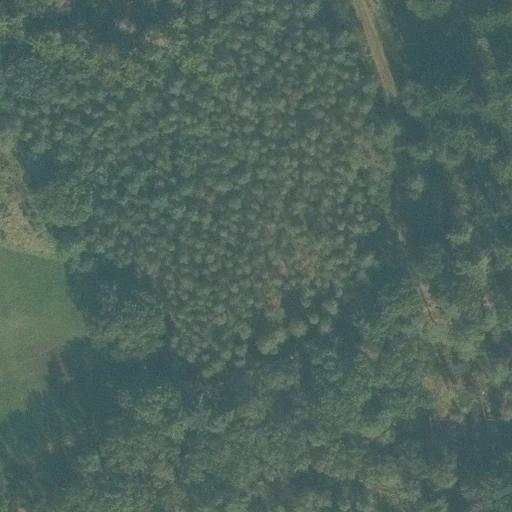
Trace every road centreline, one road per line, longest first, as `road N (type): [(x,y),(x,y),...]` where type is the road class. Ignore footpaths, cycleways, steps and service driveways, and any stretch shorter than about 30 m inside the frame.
road 1 (track): [(511,258),(243,377),(0,472)]
road 2 (track): [(362,0),(394,91),(404,210),(337,359)]
